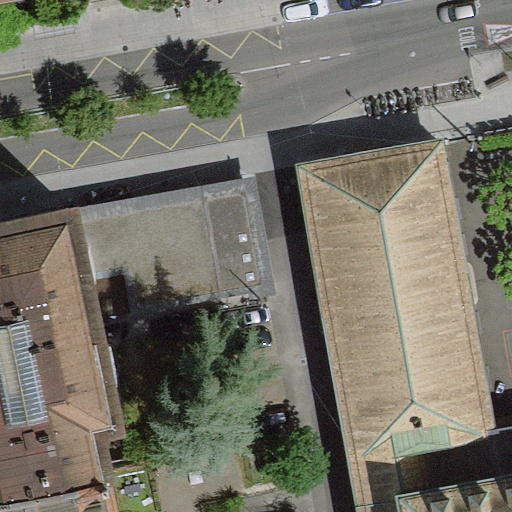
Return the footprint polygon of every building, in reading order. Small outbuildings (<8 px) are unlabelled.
[(511,511),(511,423),(494,426),(441,128),(291,155),(354,511),(511,511)] [(205,192),(222,291),(265,284),(248,185),(205,192)] [(205,192),(70,217),(83,275),(129,266),(136,307),(222,291),(205,192)] [(68,208),(0,222),(0,485),(103,467),(92,409),(110,406),(83,275),(70,217),(68,208)] [(103,467),(112,511),(246,511),(244,498),(295,487),(285,433),(103,467)] [(0,511),(112,511),(103,467),(0,485),(0,511)]
